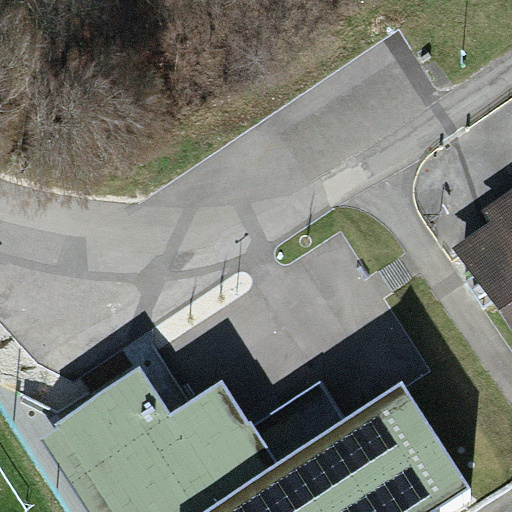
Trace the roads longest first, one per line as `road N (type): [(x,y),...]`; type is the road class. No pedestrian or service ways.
road 1 (residential): [(511,75),(243,255)]
road 2 (unclassified): [(0,214),(144,264),(243,255)]
